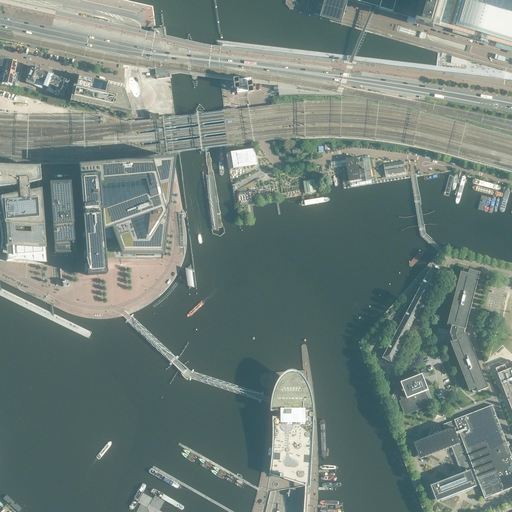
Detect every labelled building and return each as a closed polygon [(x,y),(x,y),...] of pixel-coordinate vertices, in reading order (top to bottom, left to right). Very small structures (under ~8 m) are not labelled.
[(444,28),(451,0),(347,0),(410,18),(411,19),(412,20),(413,20),(413,19),(444,28)] [(511,0),(435,0),(424,39),(473,54),(473,53),(489,58),(511,64),(511,0)] [(74,23),(70,23),(56,19),(49,49),(89,58),(96,60),(101,61),(106,62),(111,63),(116,64),(123,34),(74,23)] [(166,53),(165,36),(164,28),(156,29),(150,30),(150,33),(154,68),(156,78),(156,79),(170,78),(169,74),(169,72),(169,70),(166,53)] [(467,61),(452,57),(451,64),(467,65),(467,61)] [(11,86),(16,62),(7,60),(0,58),(0,83),(1,84),(11,86)] [(304,74),(303,64),(302,64),(277,61),(274,61),(276,73),(287,74),(287,76),(295,76),(295,75),(298,76),(298,74),(300,75),(300,74),(304,74)] [(18,87),(23,64),(16,62),(11,86),(18,87)] [(321,66),(317,66),(305,65),(305,64),(306,74),(310,74),(310,73),(310,74),(319,73),(319,72),(320,72),(321,72),(321,66)] [(68,82),(66,81),(62,79),(60,79),(52,76),(52,75),(47,73),(47,74),(39,71),(39,70),(37,69),(33,67),(33,68),(31,67),(31,68),(30,72),(29,72),(28,76),(26,80),(26,81),(25,83),(32,86),(33,84),(35,79),(41,82),(40,83),(43,84),(42,86),(47,88),(48,85),(54,87),(53,88),(56,89),(54,92),(62,96),(62,95),(64,90),(64,91),(66,87),(65,87),(67,82),(68,83),(68,82)] [(108,110),(108,108),(130,112),(130,110),(128,104),(126,98),(124,92),(123,92),(122,86),(121,86),(106,82),(103,82),(103,83),(101,83),(101,82),(100,82),(100,81),(99,81),(98,81),(98,82),(97,82),(95,82),(95,80),(93,80),(78,76),(76,85),(76,87),(72,86),(69,102),(73,102),(72,103),(76,103),(76,104),(80,103),(79,104),(83,104),(83,105),(87,105),(86,106),(90,106),(90,107),(94,107),(93,108),(97,107),(97,108),(101,108),(100,109),(104,109),(104,110),(108,110)] [(253,87),(252,84),(252,83),(251,79),(239,81),(239,80),(236,81),(235,81),(236,84),(236,85),(236,89),(237,89),(237,91),(238,94),(248,93),(248,92),(250,91),(250,92),(253,91),(253,88),(252,87),(253,87)] [(257,161),(256,158),(255,157),(258,156),(258,155),(258,153),(253,154),(252,149),(226,153),(229,170),(231,169),(242,167),(255,165),(254,161),(255,161),(257,161)] [(350,182),(361,180),(358,165),(364,169),(366,181),(373,180),(370,158),(369,158),(362,159),(363,162),(358,163),(357,158),(354,158),(345,159),(346,166),(349,182),(350,182)] [(329,169),(346,166),(345,159),(330,162),(331,165),(329,166),(329,169)] [(0,279),(40,299),(53,306),(55,307),(60,309),(63,310),(65,311),(67,312),(69,313),(72,314),(75,315),(78,316),(81,316),(84,317),(88,318),(91,318),(94,318),(98,318),(101,319),(104,318),(107,318),(109,318),(112,318),(114,317),(117,317),(119,316),(121,316),(124,315),(126,315),(128,314),(130,313),(132,312),(134,312),(137,311),(139,310),(142,308),(145,306),(148,304),(151,302),(154,300),(157,297),(161,295),(164,292),(167,288),(169,285),(172,281),(174,279),(175,277),(177,274),(178,272),(179,269),(180,268),(181,266),(182,264),(183,261),(183,259),(184,256),(185,254),(185,251),(186,248),(186,246),(186,243),(186,240),(186,237),(186,234),(185,230),(185,227),(183,218),(182,213),(179,194),(174,163),(166,163),(140,166),(138,162),(136,162),(125,163),(79,164),(48,164),(34,164),(21,164),(11,164),(0,163),(0,279)] [(406,175),(404,162),(389,165),(384,166),(386,178),(406,175)] [(361,180),(350,182),(350,184),(350,187),(374,183),(373,180),(366,181),(364,169),(358,165),(361,180)] [(445,194),(450,195),(455,174),(451,173),(445,194)] [(462,178),(455,203),(455,204),(456,205),(457,205),(458,205),(459,205),(459,204),(466,178),(465,177),(464,176),(464,177),(463,177),(462,177),(462,178)] [(472,183),(473,183),(498,190),(499,190),(499,189),(500,189),(500,188),(501,188),(501,187),(501,186),(500,186),(500,185),(499,185),(498,185),(474,179),(473,179),(473,180),(472,180),(472,181),(472,182),(472,183)] [(316,192),(314,180),(309,181),(303,182),(305,193),(316,192)] [(473,190),(474,190),(500,196),(501,196),(502,196),(502,195),(502,194),(502,193),(501,192),(475,185),(474,185),(473,185),(473,186),(472,186),(471,187),(472,187),(472,188),(472,189),(473,189),(473,190)] [(245,202),(250,201),(252,201),(251,197),(251,191),(250,190),(255,189),(254,187),(246,188),(246,189),(245,189),(245,188),(244,189),(239,190),(240,192),(238,193),(239,196),(240,203),(245,202)] [(504,212),(504,211),(510,191),(510,190),(509,189),(508,189),(508,188),(507,188),(506,188),(506,189),(505,189),(505,190),(499,210),(499,211),(500,212),(501,212),(502,212),(503,212),(504,212)] [(491,197),(488,211),(488,212),(488,213),(489,213),(490,213),(491,213),(492,213),(492,212),(496,197),(495,196),(494,196),(493,196),(492,196),(491,197)] [(194,288),(192,273),(192,270),(186,269),(186,271),(188,286),(194,288)] [(391,363),(439,274),(430,269),(382,358),(391,363)] [(488,387),(467,333),(465,333),(465,332),(480,272),(469,269),(468,273),(463,272),(461,272),(447,325),(452,326),(451,330),(450,334),(452,339),(449,340),(469,390),(475,388),(476,388),(478,392),(488,387)] [(381,324),(385,328),(390,323),(389,323),(407,303),(403,300),(386,320),(381,324)] [(482,316),(488,317),(487,318),(491,319),(492,312),(489,311),(489,312),(484,310),(482,316)] [(133,314),(132,315),(130,316),(127,320),(126,321),(125,323),(126,323),(128,322),(128,321),(132,317),(132,316),(133,315),(133,314)] [(439,327),(438,333),(447,336),(448,330),(439,327)] [(177,357),(175,358),(173,360),(171,361),(171,362),(170,364),(170,365),(171,365),(172,363),(173,363),(175,361),(176,359),(177,359),(178,357),(178,356),(177,356),(177,357)] [(511,410),(511,367),(507,370),(506,367),(505,365),(496,368),(506,396),(511,410)] [(314,438),(315,417),(313,417),(310,417),(310,413),(314,413),(315,413),(314,395),(313,394),(313,392),(313,390),(312,390),(312,388),(311,386),(310,384),(309,382),(309,381),(308,380),(307,378),(306,377),(305,376),(304,375),(302,373),(301,372),(300,372),(300,371),(299,371),(298,371),(297,371),(296,370),(295,370),(294,370),(293,370),(292,370),(291,371),(290,371),(289,371),(288,372),(287,373),(285,374),(284,375),(283,376),(282,378),(281,380),(280,381),(279,382),(278,384),(278,385),(277,386),(276,388),(276,389),(275,391),(274,392),(274,394),(273,395),(273,397),(273,399),(272,400),(272,401),(272,402),(272,403),(272,405),(272,407),(272,408),(272,411),(273,411),(277,411),(277,416),(274,416),(273,416),(273,430),(273,432),(273,437),(273,441),(273,445),(273,449),(272,453),(272,456),(272,459),(271,463),(271,464),(271,468),(270,471),(270,474),(280,478),(281,477),(284,478),(284,479),(305,486),(306,486),(307,486),(308,487),(311,487),(313,456),(314,438)] [(429,406),(424,392),(428,390),(422,374),(418,376),(416,370),(393,379),(397,389),(399,388),(405,403),(403,404),(407,415),(429,406)] [(511,457),(492,405),(444,424),(446,430),(413,443),(419,459),(420,460),(452,448),(452,446),(461,473),(430,485),(437,502),(469,489),(476,486),(480,485),(485,498),(489,497),(489,499),(501,495),(500,492),(511,488),(511,490),(511,457)] [(3,499),(16,511),(19,511),(22,509),(7,495),(3,499)]
